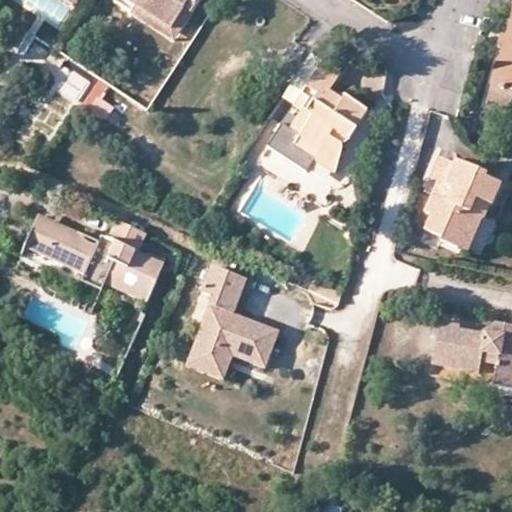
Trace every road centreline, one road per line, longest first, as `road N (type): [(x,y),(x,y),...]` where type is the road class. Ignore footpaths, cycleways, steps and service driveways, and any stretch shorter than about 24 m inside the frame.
road 1 (residential): [(433,63),(386,222)]
road 2 (residential): [(433,63),(323,0)]
